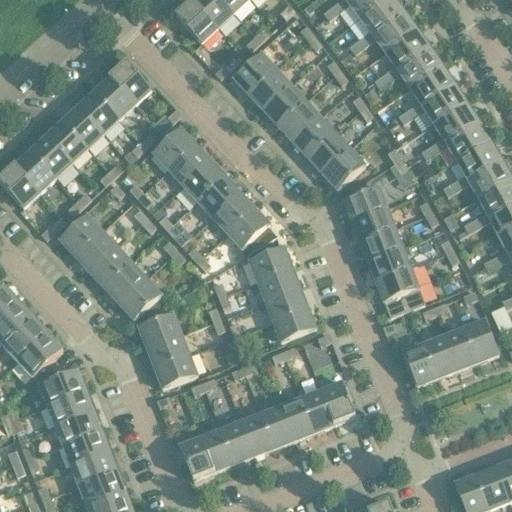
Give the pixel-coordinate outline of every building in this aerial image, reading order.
[(234,18),(217,0),(199,0),(194,6),(219,33),(234,18)] [(251,3),(247,0),(217,0),(234,18),(251,3)] [(361,23),(390,0),(354,0),(348,5),(345,2),(334,10),(340,18),(351,9),(361,23)] [(374,40),(407,16),(399,5),(397,6),(392,1),(393,0),(390,0),(361,23),(371,36),(374,40)] [(219,33),(194,6),(177,21),(202,49),(219,33)] [(286,24),(295,16),(290,10),(281,18),(286,24)] [(330,26),(340,18),(334,10),(324,18),(330,26)] [(387,57),(420,34),(412,23),(410,24),(406,18),(408,17),(407,16),(374,40),(371,36),(360,44),(366,52),(377,44),(387,57)] [(315,41),(307,32),(301,37),(309,46),(315,41)] [(261,48),(270,39),(264,34),(256,42),(261,48)] [(399,75),(433,52),(425,41),(423,42),(419,36),(421,35),(420,34),(387,57),(397,71),(399,75)] [(322,50),(315,41),(309,46),(316,55),(322,50)] [(261,48),(256,42),(247,50),(252,56),(261,48)] [(355,60),(366,52),(360,44),(350,52),(355,60)] [(412,93),(445,70),(437,59),(436,60),(432,54),(433,53),(433,52),(399,75),(397,71),(386,79),(391,87),(402,79),(412,93)] [(277,75),(262,59),(235,84),(250,100),(277,75)] [(341,76),(334,66),(328,71),(335,80),(341,76)] [(152,95),(127,68),(110,83),(136,110),(152,95)] [(221,84),(230,76),(225,70),(216,78),(221,84)] [(457,88),(450,77),(448,78),(444,73),(446,71),(445,70),(412,93),(421,107),(424,111),(457,88)] [(265,116),(292,91),(277,75),(250,100),(265,116)] [(348,85),(341,76),(335,80),(342,90),(348,85)] [(380,94),(391,87),(386,79),(375,86),(380,94)] [(136,110),(110,83),(94,97),(120,125),(136,110)] [(435,129),(469,107),(462,96),(460,97),(456,91),(458,90),(457,88),(424,111),(421,107),(410,114),(415,122),(426,115),(435,129)] [(279,132),(306,107),(292,91),(265,116),(279,132)] [(120,125),(94,97),(79,112),(104,139),(120,125)] [(367,111),(360,102),(353,106),(360,116),(367,111)] [(294,148),(321,122),(306,107),(279,132),(294,148)] [(447,147),(481,125),(474,114),(472,116),(468,110),(470,108),(469,107),(435,129),(444,143),(447,147)] [(374,121),(367,111),(360,116),(367,126),(374,121)] [(104,139),(79,112),(63,127),(88,154),(104,139)] [(174,128),(183,120),(177,114),(168,122),(174,128)] [(415,122),(410,114),(399,121),(404,129),(415,122)] [(309,164),(336,138),(321,122),(294,148),(309,164)] [(458,165),(492,144),(486,133),(484,134),(480,128),(482,127),(481,125),(447,147),(444,143),(433,150),(438,158),(450,151),(458,165)] [(88,154),(63,127),(47,141),(73,168),(88,154)] [(169,175),(196,150),(181,134),(154,159),(169,175)] [(323,179),(351,154),(336,138),(309,164),(323,179)] [(147,153),(155,145),(150,139),(141,147),(147,153)] [(73,168),(47,141),(31,156),(57,183),(73,168)] [(469,184),(504,164),(497,152),(495,153),(491,147),(494,146),(492,144),(458,165),(467,180),(469,184)] [(138,162),(147,153),(141,147),(132,156),(138,162)] [(184,191),(211,166),(196,150),(169,175),(184,191)] [(426,166),(438,158),(433,150),(421,157),(426,166)] [(339,196),(366,170),(351,154),(323,179),(339,196)] [(401,164),(395,154),(388,158),(395,169),(401,164)] [(57,183),(31,156),(16,171),(41,198),(57,183)] [(408,175),(401,164),(395,169),(401,179),(408,175)] [(480,203),(511,184),(511,177),(508,171),(506,173),(503,167),(505,165),(504,164),(469,184),(467,180),(455,187),(460,195),(471,188),(480,203)] [(198,207),(226,182),(211,166),(184,191),(198,207)] [(115,183),(124,175),(118,169),(109,177),(115,183)] [(41,198),(16,171),(0,185),(0,187),(24,213),(41,198)] [(106,191),(115,183),(109,177),(101,185),(106,191)] [(213,223),(240,197),(226,182),(198,207),(213,223)] [(490,222),(511,209),(511,184),(480,203),(488,218),(490,222)] [(460,195),(455,187),(443,193),(448,202),(460,195)] [(144,198),(136,189),(130,195),(138,204),(144,198)] [(125,198),(117,190),(111,195),(119,204),(125,198)] [(388,214),(379,192),(345,206),(353,227),(388,214)] [(228,238),(255,213),(240,197),(213,223),(228,238)] [(83,212),(92,204),(87,198),(78,206),(83,212)] [(152,207),(144,198),(138,204),(146,212),(152,207)] [(74,220),(83,212),(78,206),(69,214),(74,220)] [(433,218),(427,207),(420,211),(426,221),(433,218)] [(500,241),(511,234),(511,209),(490,222),(488,218),(476,224),(480,232),(492,226),(500,241)] [(243,255),(270,230),(255,213),(228,238),(243,255)] [(395,233),(388,214),(353,227),(361,247),(395,233)] [(148,224),(140,215),(134,220),(143,229),(148,224)] [(439,228),(433,218),(426,221),(432,232),(439,228)] [(76,262),(103,236),(88,220),(61,245),(76,262)] [(174,230),(165,221),(159,227),(168,235),(174,230)] [(151,238),(157,233),(148,224),(143,229),(151,238)] [(480,232),(476,224),(464,230),(468,239),(480,232)] [(182,239),(174,230),(168,235),(176,244),(182,239)] [(47,245),(56,237),(51,232),(42,240),(47,245)] [(403,254),(395,233),(361,247),(369,267),(403,254)] [(511,259),(511,234),(500,241),(508,256),(510,260),(511,259)] [(90,277),(117,252),(103,236),(76,262),(90,277)] [(454,256),(448,245),(441,249),(447,260),(454,256)] [(178,255),(170,247),(164,252),(172,261),(178,255)] [(105,293),(132,268),(117,252),(90,277),(105,293)] [(203,262),(195,253),(189,258),(197,267),(203,262)] [(293,273),(290,265),(285,253),(250,266),(258,287),(293,273)] [(377,287),(411,273),(403,254),(369,267),(377,287)] [(180,270),(185,265),(186,264),(178,255),(172,261),(180,270)] [(460,266),(454,256),(447,260),(453,270),(460,266)] [(511,259),(510,260),(508,256),(496,262),(500,271),(511,264),(511,259)] [(211,270),(206,265),(203,262),(197,267),(205,276),(211,270)] [(500,271),(496,262),(484,268),(488,277),(500,271)] [(120,309),(147,284),(132,268),(105,293),(120,309)] [(301,294),(293,273),(258,287),(266,308),(301,294)] [(385,308),(419,294),(411,273),(377,287),(385,308)] [(135,326),(162,301),(147,284),(120,309),(135,326)] [(227,300),(222,288),(215,291),(219,303),(227,300)] [(0,324),(21,305),(15,298),(10,298),(3,291),(0,293),(0,324)] [(309,314),(301,294),(266,308),(274,327),(309,314)] [(425,310),(419,294),(385,308),(391,323),(425,310)] [(478,304),(475,297),(464,301),(467,309),(478,304)] [(231,310),(227,300),(219,303),(223,313),(231,310)] [(511,312),(511,301),(502,306),(506,315),(511,312)] [(0,347),(3,351),(33,323),(27,317),(28,312),(21,305),(0,324),(0,347)] [(448,316),(445,308),(434,313),(437,320),(448,316)] [(221,325),(217,313),(209,316),(214,327),(221,325)] [(437,320),(434,313),(423,317),(426,325),(437,320)] [(317,334),(309,314),(274,327),(282,348),(317,334)] [(182,340),(174,319),(139,333),(147,353),(182,340)] [(18,367),(51,336),(44,329),(39,329),(33,323),(3,351),(18,367)] [(225,336),(221,325),(214,327),(218,339),(225,336)] [(499,360),(486,325),(465,333),(478,368),(499,360)] [(242,339),(238,328),(230,331),(235,342),(242,339)] [(398,336),(395,328),(384,333),(387,340),(398,336)] [(478,368),(465,333),(445,341),(458,376),(478,368)] [(33,383),(63,355),(57,349),(57,343),(51,336),(18,367),(33,383)] [(247,351),(242,339),(235,342),(239,353),(247,351)] [(332,347),(329,339),(318,344),(321,351),(332,347)] [(190,360),(182,340),(147,353),(155,373),(190,360)] [(458,376),(445,341),(424,349),(438,384),(458,376)] [(438,384),(424,349),(404,357),(417,392),(438,384)] [(298,360),(295,352),(284,357),(287,364),(298,360)] [(238,368),(234,357),(226,360),(231,371),(238,368)] [(287,364),(284,357),(272,361),(275,369),(287,364)] [(163,394),(198,381),(190,360),(155,373),(163,394)] [(257,376),(255,368),(243,373),(246,380),(257,376)] [(246,380),(243,373),(232,377),(235,384),(246,380)] [(89,395),(86,386),(81,384),(78,375),(40,390),(48,411),(89,395)] [(217,391),(214,384),(203,388),(206,396),(217,391)] [(356,422),(343,387),(322,396),(335,430),(356,422)] [(206,396),(203,388),(192,393),(195,400),(206,396)] [(94,416),(91,408),(93,404),(89,395),(48,411),(56,431),(94,416)] [(335,430),(322,396),(302,404),(315,438),(335,430)] [(171,409),(169,402),(158,406),(160,413),(171,409)] [(315,438),(302,404),(282,411),(295,446),(315,438)] [(295,446),(282,411),(261,419),(275,454),(295,446)] [(19,422),(17,415),(1,422),(4,428),(11,425),(19,422)] [(105,435),(102,426),(97,424),(94,416),(56,431),(64,451),(105,435)] [(275,454),(261,419),(241,427),(255,462),(275,454)] [(24,434),(19,422),(11,425),(16,437),(24,434)] [(16,437),(11,425),(4,428),(8,440),(16,437)] [(255,462),(241,427),(221,435),(235,470),(255,462)] [(110,457),(106,449),(109,444),(105,435),(64,451),(72,472),(110,457)] [(235,470),(221,435),(201,443),(215,477),(235,470)] [(215,477),(201,443),(180,451),(194,486),(215,477)] [(35,462),(31,451),(22,454),(27,466),(35,462)] [(21,468),(17,456),(8,459),(13,471),(21,468)] [(121,475),(117,467),(113,464),(110,457),(72,472),(79,491),(121,475)] [(40,474),(35,462),(27,466),(32,477),(40,474)] [(511,506),(511,466),(497,472),(510,507),(511,506)] [(26,479),(21,468),(13,471),(18,482),(26,479)] [(497,511),(510,507),(497,472),(476,480),(488,511),(497,511)] [(125,497),(122,489),(124,484),(121,475),(79,491),(87,511),(125,497)] [(488,511),(476,480),(455,489),(464,511),(488,511)] [(51,503),(46,491),(38,494),(43,506),(51,503)] [(37,508),(33,496),(24,499),(29,511),(37,508)] [(135,511),(133,507),(128,505),(125,497),(87,511),(135,511)] [(54,511),(51,503),(43,506),(45,511),(54,511)]
